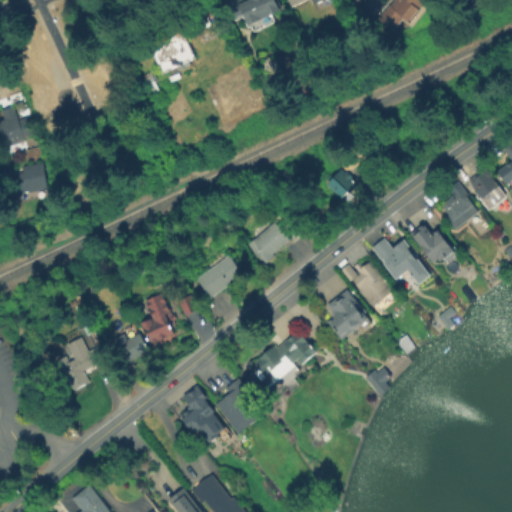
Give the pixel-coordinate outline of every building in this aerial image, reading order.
[(251,28),(240,7),(253,0),(277,0),(283,10),(251,28)] [(312,0),(294,8),(290,0),(312,0)] [(380,20),(397,0),(433,0),(410,27),(403,21),(393,32),(380,20)] [(108,46),(90,6),(71,15),(76,27),(73,28),(76,36),(73,37),(77,45),(75,46),(80,59),(88,55),(90,60),(105,53),(103,48),(108,46)] [(163,76),(149,46),(184,28),(199,58),(163,76)] [(91,109),(115,98),(99,62),(75,73),(91,109)] [(154,74),(161,95),(146,100),(139,80),(154,74)] [(1,153),(0,149),(0,112),(17,106),(21,120),(31,117),(38,140),(1,153)] [(498,150),(510,141),(511,143),(511,181),(507,185),(498,172),(509,164),(498,150)] [(50,197),(14,202),(9,166),(45,161),(50,197)] [(324,184),(340,198),(354,181),(338,167),(324,184)] [(466,183),(484,169),(503,193),(486,207),(466,183)] [(457,231),(439,209),(461,192),(479,213),(457,231)] [(246,246),(274,220),(289,236),(271,252),(276,257),(265,267),(246,246)] [(413,236),(422,228),(428,235),(434,229),(453,249),(438,263),(413,236)] [(373,247),(384,238),(391,247),(403,239),(432,275),(420,284),(410,272),(405,276),(388,254),(383,259),(373,247)] [(198,282),(231,257),(244,274),(211,299),(198,282)] [(370,259),(395,291),(373,308),(352,282),(348,285),(338,271),(348,264),(354,272),(370,259)] [(332,312),(329,307),(350,292),(372,322),(343,343),(330,325),(332,312)] [(155,319),(148,304),(162,298),(179,336),(153,348),(142,325),(155,319)] [(176,304),(187,298),(196,312),(185,319),(176,304)] [(254,388),(247,380),(255,372),(250,367),(281,340),(286,345),(301,332),(318,351),(280,385),(279,383),(269,391),(261,382),(254,388)] [(128,363),(118,336),(126,333),(129,341),(141,336),(149,354),(128,363)] [(103,366),(86,372),(90,384),(70,390),(61,363),(74,359),(68,342),(83,337),(87,352),(98,349),(103,366)] [(383,381),(389,375),(379,364),(364,378),(379,394),(388,386),(383,381)] [(232,395),(228,390),(238,381),(267,417),(242,437),(218,406),(232,395)] [(199,442),(182,419),(190,413),(181,400),(198,388),(233,436),(226,442),(224,439),(213,447),(206,437),(199,442)] [(214,476),(244,511),(213,511),(196,492),(214,476)] [(79,511),(83,509),(74,496),(90,484),(111,511),(79,511)] [(179,511),(171,502),(185,491),(200,511),(179,511)]
